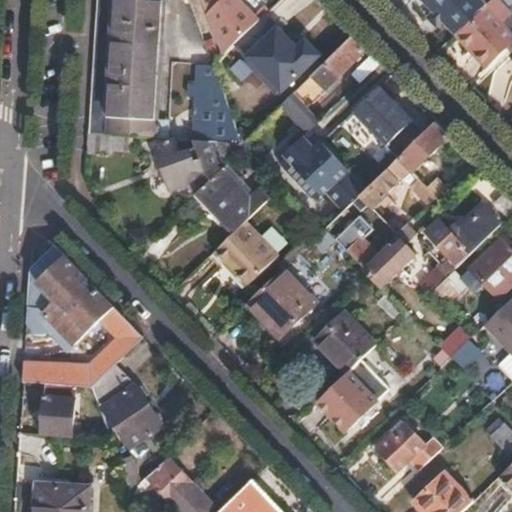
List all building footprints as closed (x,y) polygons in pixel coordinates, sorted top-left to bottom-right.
[(154,137),(163,0),(96,0),(86,131),(130,135),(154,137)] [(283,0),(277,6),(291,22),(315,1),(313,0),(283,0)] [(472,0),(419,0),(446,28),(473,1),(472,0)] [(511,39),(511,32),(496,16),(511,0),(491,0),(457,34),(487,64),(511,39)] [(282,91),(321,53),(304,36),(301,40),(297,44),(290,37),(267,13),(246,33),(235,44),(282,91)] [(301,40),(294,33),(290,37),(297,44),(301,40)] [(352,62),(352,58),(361,49),(349,37),(313,73),(294,91),(300,96),(302,98),(324,77),(328,80),(334,76),(336,78),(352,62)] [(364,80),(381,63),(378,60),(373,54),(355,72),(364,80)] [(225,95),(217,73),(214,64),(199,64),(196,94),(225,95)] [(410,102),(390,82),(361,113),(402,153),(433,124),(410,102)] [(299,126),(270,153),(306,192),(312,186),(287,159),(323,125),(295,94),(281,107),(299,126)] [(412,172),(451,136),(437,120),(433,124),(402,153),(398,158),(412,172)] [(320,130),(293,155),(343,210),(359,195),(369,185),(320,130)] [(127,149),(130,135),(86,131),(85,150),(105,152),(104,148),(127,149)] [(200,169),(194,140),(175,138),(156,146),(169,188),(187,181),(200,169)] [(241,160),(249,151),(241,142),(239,143),(203,141),(220,162),(233,151),(241,160)] [(234,232),(270,196),(261,187),(252,194),(224,166),(196,191),(234,232)] [(388,192),(400,182),(386,168),(369,185),(359,195),(371,208),(380,201),(385,207),(393,200),(388,192)] [(436,196),(420,180),(412,189),(427,204),(436,196)] [(460,266),(501,225),(482,207),(453,236),(441,222),(428,235),(459,267),(460,266)] [(382,287),(416,254),(400,239),(393,248),(390,245),(380,255),(361,236),(347,251),(358,263),(382,287)] [(471,272),(499,300),(511,286),(511,244),(506,238),(471,272)] [(112,368),(146,337),(121,310),(53,240),(31,245),(27,315),(38,329),(56,333),(73,351),(105,319),(120,335),(89,365),(24,360),(23,370),(23,380),(46,382),(66,382),(94,384),(112,368)] [(440,264),(430,251),(423,256),(434,269),(437,266),(440,264)] [(315,302),(284,268),(250,300),(281,333),(315,302)] [(435,291),(448,278),(441,270),(428,282),(435,291)] [(511,298),(478,331),(505,358),(511,364),(511,298)] [(379,343),(345,309),(316,339),(349,373),(352,370),(357,364),(379,343)] [(450,358),(468,341),(472,337),(465,329),(443,351),(450,358)] [(507,386),(511,381),(511,364),(505,358),(493,371),(507,386)] [(99,398),(121,378),(112,368),(94,384),(99,398)] [(348,429),(380,398),(352,370),(349,373),(319,401),(348,429)] [(62,433),(63,419),(73,420),(74,407),(64,407),(66,382),(46,382),(41,432),(62,433)] [(167,425),(148,399),(154,396),(144,384),(139,387),(137,384),(102,407),(134,449),(167,425)] [(495,435),(511,450),(511,449),(511,429),(505,423),(495,435)] [(418,452),(395,430),(392,433),(389,430),(375,444),(400,468),(413,457),(418,452)] [(422,467),(443,447),(446,444),(436,434),(418,452),(413,457),(422,467)] [(144,480),(133,453),(121,459),(133,490),(144,480)] [(210,511),(218,505),(173,456),(152,472),(144,480),(133,490),(136,497),(151,483),(179,511),(210,511)] [(103,486),(115,480),(107,463),(94,469),(103,486)] [(511,464),(501,475),(511,486),(511,464)] [(462,511),(477,499),(447,469),(415,500),(425,511),(462,511)] [(88,511),(90,487),(38,482),(36,511),(88,511)] [(285,511),(270,495),(252,511),(285,511)]
